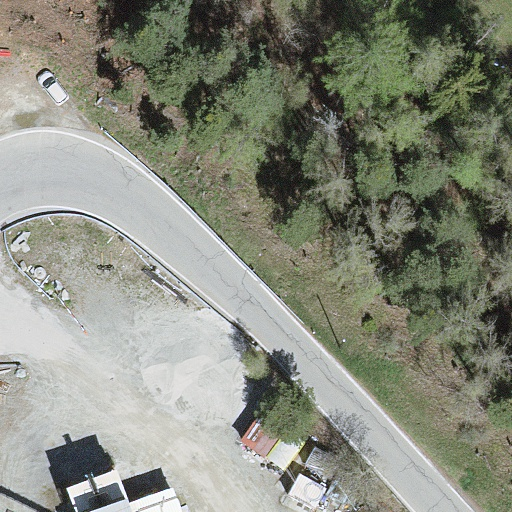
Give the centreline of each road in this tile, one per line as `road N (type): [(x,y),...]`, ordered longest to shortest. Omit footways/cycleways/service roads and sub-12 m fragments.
road 1 (tertiary): [(444,511),(214,269),(132,195),(78,171),(0,176)]
road 2 (track): [(197,0),(387,133)]
road 3 (track): [(387,133),(511,231)]
